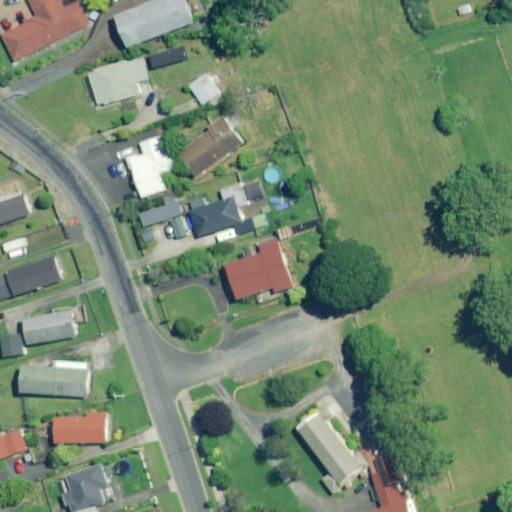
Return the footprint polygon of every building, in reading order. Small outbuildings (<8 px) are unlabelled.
[(27,0),(36,17),(1,33),(14,60),(91,23),(80,1),(67,7),(63,0),(27,0)] [(196,22),(187,0),(160,0),(118,16),(130,47),(196,22)] [(176,58),(172,47),(158,51),(162,62),(176,58)] [(149,78),(142,56),(87,73),(97,106),(140,93),(137,82),(149,78)] [(224,99),(206,73),(190,85),(208,110),(224,99)] [(243,143),(224,117),(178,150),(197,176),(243,143)] [(161,147),(155,130),(133,137),(137,150),(122,155),(134,193),(160,185),(153,166),(166,162),(161,147)] [(238,234),(265,226),(262,216),(241,222),(237,208),(248,205),(241,181),(219,188),(223,200),(191,210),(199,237),(236,226),(238,234)] [(0,202),(0,223),(30,215),(24,195),(0,202)] [(186,235),(181,215),(184,214),(180,202),(140,213),(143,225),(171,217),(177,238),(186,235)] [(296,286),(281,239),(261,246),(263,252),(227,264),(239,300),(257,294),(260,302),(276,297),(275,293),(296,286)] [(64,279),(55,255),(8,271),(16,296),(64,279)] [(0,299),(10,296),(3,275),(0,276),(0,299)] [(76,336),(71,309),(52,312),(52,315),(26,319),(30,344),(76,336)] [(89,362),(54,361),(54,367),(24,366),(23,393),(88,396),(89,362)] [(358,465),(315,409),(290,428),(333,484),(358,465)] [(105,411),(85,411),(84,417),(54,417),(53,441),(105,442),(105,411)] [(0,457),(25,449),(18,430),(0,435),(0,457)] [(396,452),(378,459),(388,485),(406,478),(396,452)] [(101,486),(109,484),(102,465),(59,479),(68,506),(70,505),(72,511),(100,511),(99,506),(107,503),(101,486)] [(334,511),(409,511),(403,491),(334,511)]
